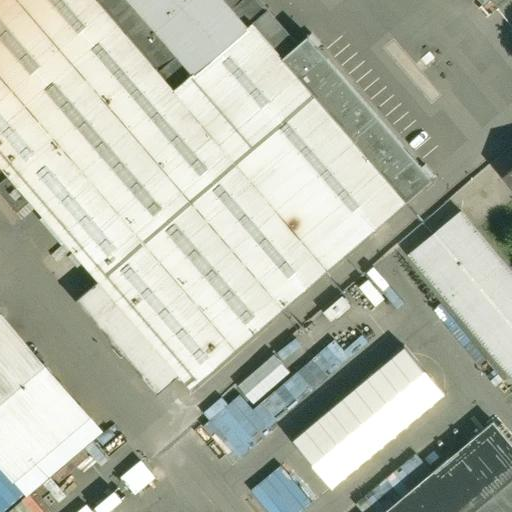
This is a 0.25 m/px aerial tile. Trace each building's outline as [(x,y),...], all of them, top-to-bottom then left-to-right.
[(0,0),(0,177),(113,309),(85,332),(142,398),(170,375),(181,387),(427,177),(301,31),(291,40),(257,0),(0,0)] [(479,0),(483,5),(488,1),(494,8),(503,0),(479,0)] [(511,160),(496,174),(511,192),(511,271),(458,207),(400,254),(511,388),(511,160)] [(327,322),(347,306),(338,295),(318,311),(327,322)] [(0,462),(26,494),(103,430),(1,309),(0,309),(0,462)] [(330,354),(323,346),(252,404),(235,382),(194,416),(228,457),(360,349),(350,337),(330,354)] [(404,343),(280,436),(318,487),(443,393),(404,343)] [(511,511),(511,443),(490,418),(375,511),(511,511)] [(248,486),(265,511),(295,511),(307,505),(280,464),(248,486)]
